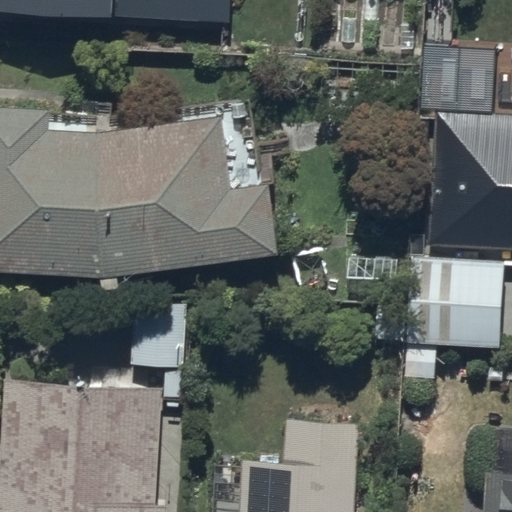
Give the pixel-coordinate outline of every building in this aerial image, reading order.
[(236,0),(113,0),(114,7),(237,11),(236,0)] [(0,252),(109,257),(283,236),(275,164),(235,167),(229,98),(106,113),(56,110),(56,91),(0,88),(0,252)] [(511,103),(431,101),(428,238),(511,239),(511,103)] [(504,249),(409,244),(404,317),(501,322),(504,249)] [(136,280),(134,356),(187,358),(190,282),(136,280)] [(163,376),(5,369),(0,481),(0,503),(31,505),(30,511),(175,511),(180,412),(162,411),(163,376)] [(351,511),(355,409),(293,407),(291,447),(244,446),(241,511),(351,511)] [(511,511),(511,428),(497,428),(494,511),(511,511)]
